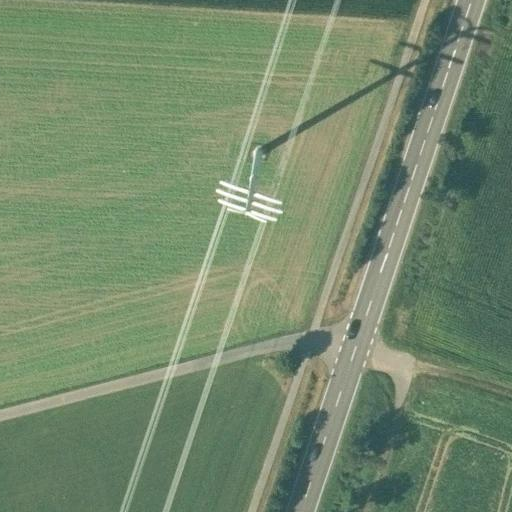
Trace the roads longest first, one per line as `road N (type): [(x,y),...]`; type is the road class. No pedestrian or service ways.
road 1 (primary): [(472,0),(355,347)]
road 2 (residential): [(0,411),(311,339),(355,347)]
road 3 (primary): [(355,347),(300,511)]
road 4 (track): [(355,347),(511,393)]
road 5 (track): [(360,511),(409,362)]
